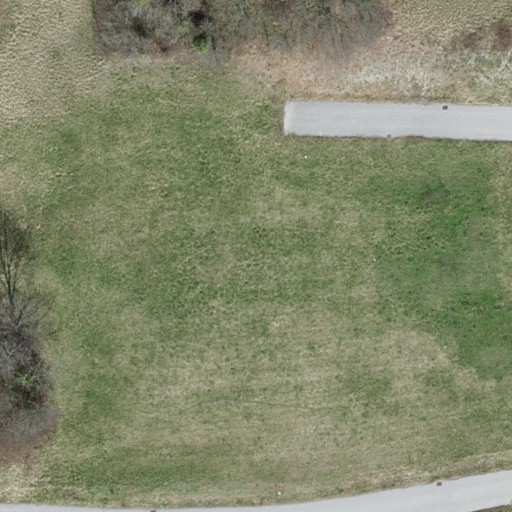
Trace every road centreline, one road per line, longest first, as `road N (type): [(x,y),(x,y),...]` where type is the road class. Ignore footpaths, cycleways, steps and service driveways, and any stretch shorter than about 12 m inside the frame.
road 1 (residential): [(285,119),(511,123)]
road 2 (residential): [(368,511),(511,485)]
